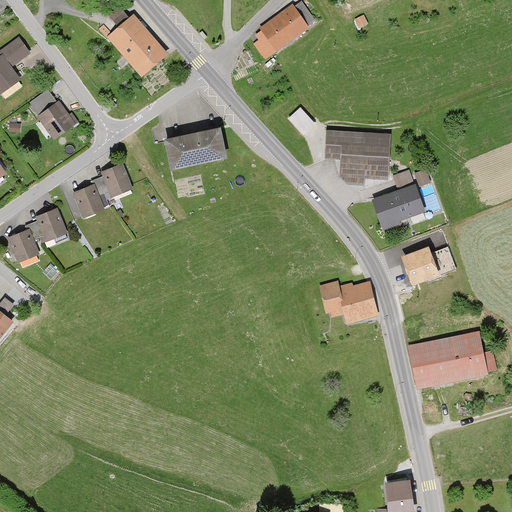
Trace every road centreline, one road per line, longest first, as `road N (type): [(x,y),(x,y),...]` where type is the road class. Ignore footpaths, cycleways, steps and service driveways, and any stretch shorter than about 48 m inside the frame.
road 1 (tertiary): [(205,72),(377,270),(431,511)]
road 2 (residential): [(12,0),(116,138)]
road 3 (residential): [(116,138),(0,211)]
